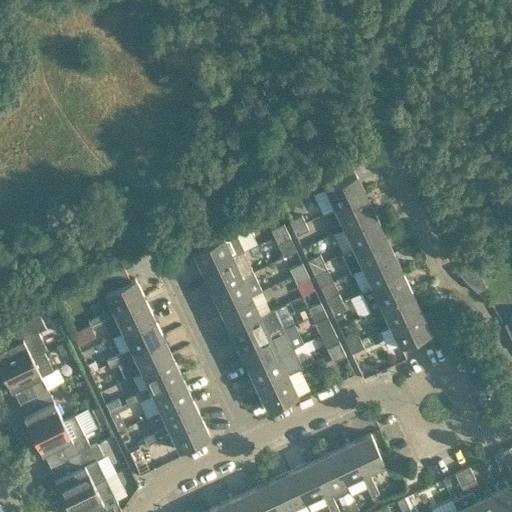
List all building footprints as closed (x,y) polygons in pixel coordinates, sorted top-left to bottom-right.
[(325,187),(335,207),(365,193),(355,173),(325,187)] [(374,213),(365,193),(335,207),(344,227),(374,213)] [(383,232),(374,213),(344,227),(353,246),(383,232)] [(304,221),(301,214),(289,219),(293,227),(304,221)] [(308,228),(304,221),(293,227),(296,234),(308,228)] [(202,270),(232,255),(245,249),(232,222),(205,235),(208,242),(192,249),(202,270)] [(270,228),(274,236),(287,230),(283,222),(270,228)] [(290,237),(287,230),(274,236),(277,243),(290,237)] [(392,252),(383,232),(353,246),(342,252),(351,271),(362,266),(392,252)] [(242,276),(252,271),(242,250),(232,255),(202,270),(211,289),(241,275),(242,276)] [(402,271),(392,252),(362,266),(371,285),(402,271)] [(307,259),(311,266),(323,261),(319,253),(307,259)] [(326,268),(323,261),(311,266),(314,274),(326,268)] [(289,268),(292,275),(305,269),(302,262),(289,268)] [(144,297),(134,277),(130,279),(123,264),(97,276),(100,284),(94,287),(105,311),(112,308),(114,311),(144,297)] [(308,277),(305,269),(292,275),(296,282),(308,277)] [(250,295),(251,295),(261,290),(252,271),(242,276),(241,275),(211,289),(220,309),(250,295)] [(411,291),(402,271),(371,285),(361,291),(370,310),(381,305),(411,291)] [(420,310),(411,291),(381,305),(390,325),(420,310)] [(326,298),(329,305),(342,300),(338,292),(326,298)] [(260,314),(251,295),(250,295),(220,309),(229,328),(260,314)] [(123,331),(153,317),(144,297),(114,311),(112,308),(105,311),(100,313),(103,321),(116,315),(123,331)] [(333,313),(345,306),(342,300),(329,305),(333,313)] [(307,307),(311,314),(323,308),(320,301),(307,307)] [(274,308),(260,315),(260,314),(229,328),(239,348),(283,327),(274,308)] [(323,308),(311,314),(320,334),(332,328),(323,308)] [(430,331),(420,310),(390,325),(399,345),(430,331)] [(0,367),(1,370),(44,350),(46,349),(38,331),(45,327),(39,313),(5,329),(11,342),(0,347),(0,367)] [(103,321),(100,313),(87,319),(91,327),(101,322),(103,321)] [(162,336),(153,317),(123,331),(131,347),(132,350),(162,336)] [(248,367),(292,347),(302,342),(293,322),(283,327),(239,348),(248,367)] [(348,344),(360,338),(357,332),(345,338),(348,344)] [(172,356),(162,336),(132,350),(131,347),(118,352),(122,360),(117,362),(125,378),(142,370),(172,356)] [(364,345),(360,338),(348,344),(351,351),(364,345)] [(325,346),(329,353),(342,347),(338,340),(325,346)] [(301,366),(292,347),(248,367),(257,387),(287,373),(301,366)] [(345,355),(342,347),(329,353),(332,361),(345,355)] [(47,387),(41,374),(53,369),(44,350),(1,370),(11,389),(30,380),(36,393),(47,387)] [(122,360),(118,352),(106,358),(110,366),(122,360)] [(181,375),(172,356),(142,370),(149,386),(148,386),(150,390),(181,375)] [(297,393),(287,373),(257,387),(267,407),(297,393)] [(190,395),(181,375),(150,390),(148,386),(137,392),(140,399),(153,393),(160,409),(190,395)] [(62,419),(47,387),(36,393),(42,405),(23,415),(32,434),(62,419)] [(140,399),(137,392),(124,397),(128,405),(140,399)] [(199,414),(190,395),(160,409),(167,425),(169,428),(199,414)] [(90,445),(74,413),(62,419),(32,434),(41,453),(61,443),(67,456),(78,451),(90,445)] [(209,435),(199,414),(169,428),(167,425),(155,430),(159,438),(171,432),(179,449),(209,435)] [(146,444),(159,438),(155,430),(143,436),(146,444)] [(370,432),(349,441),(364,471),(360,473),(366,485),(373,482),(368,470),(384,462),(370,432)] [(364,471),(349,441),(330,450),(344,481),(360,473),(364,471)] [(63,497),(105,477),(96,458),(103,455),(97,442),(91,444),(67,456),(73,468),(54,478),(63,497)] [(511,459),(511,455),(508,447),(500,450),(506,463),(511,459)] [(330,450),(310,460),(324,490),(320,492),(326,504),(334,500),(328,488),(344,481),(330,450)] [(506,463),(500,450),(493,454),(499,466),(506,463)] [(305,499),(320,492),(324,490),(310,460),(291,469),(305,499)] [(474,478),(469,465),(461,468),(467,481),(474,478)] [(467,481),(461,468),(454,472),(460,485),(467,481)] [(305,499),(291,469),(271,478),(285,509),(281,510),(282,511),(291,511),(289,507),(305,499)] [(112,511),(120,508),(111,490),(105,477),(63,497),(70,511),(80,511),(83,511),(112,511)] [(285,509),(271,478),(251,487),(263,511),(282,511),(281,510),(285,509)] [(511,511),(511,481),(495,490),(505,511),(511,511)] [(379,494),(373,482),(366,485),(372,498),(379,494)] [(263,511),(251,487),(232,497),(239,511),(263,511)] [(481,511),(476,499),(471,490),(452,499),(456,508),(457,511),(481,511)] [(505,511),(495,490),(476,499),(481,511),(505,511)] [(417,505),(411,492),(404,495),(410,508),(417,505)] [(410,508),(404,495),(396,499),(402,511),(410,508)] [(239,511),(232,497),(212,506),(215,511),(239,511)] [(339,511),(334,500),(326,504),(329,511),(339,511)]
